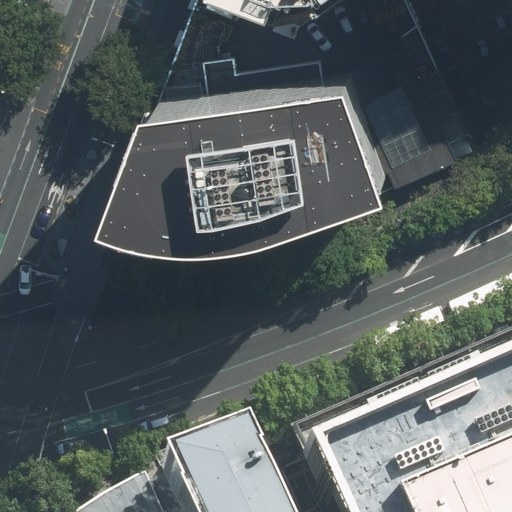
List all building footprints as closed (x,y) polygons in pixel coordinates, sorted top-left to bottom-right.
[(327,0),(301,18),(241,0),(201,0),(166,93),(156,122),(125,205),(122,213),(225,248),(322,210),(364,194),(393,182),(421,171),(455,158),(471,150),(429,67),(400,0),(327,0)] [(241,0),(301,18),(327,0),(241,0)] [(511,511),(511,327),(288,425),(326,511),(511,511)] [(277,511),(243,434),(159,471),(177,511),(277,511)] [(162,511),(144,472),(111,492),(79,511),(162,511)]
